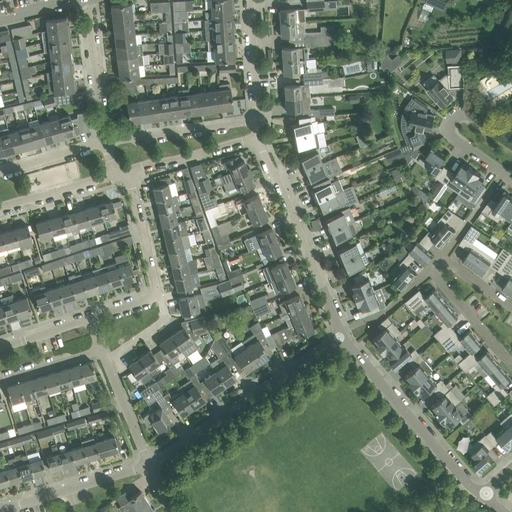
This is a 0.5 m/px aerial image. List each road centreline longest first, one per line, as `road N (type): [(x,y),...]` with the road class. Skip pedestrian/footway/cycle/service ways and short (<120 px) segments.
road 1 (residential): [(149,465),(345,332)]
road 2 (residential): [(511,309),(440,257),(429,271),(511,368)]
road 3 (residential): [(483,496),(345,332)]
road 4 (residential): [(345,332),(258,138)]
road 5 (residential): [(90,319),(145,301),(152,288),(127,172)]
road 6 (residential): [(511,148),(464,116),(448,128),(511,179)]
road 7 (residential): [(257,123),(103,143)]
road 8 (residential): [(8,508),(149,465)]
road 9 (residential): [(103,143),(88,0)]
road 10 (residential): [(127,172),(258,138)]
road 11 (residential): [(149,465),(100,349)]
road 12 (residential): [(257,123),(248,0)]
